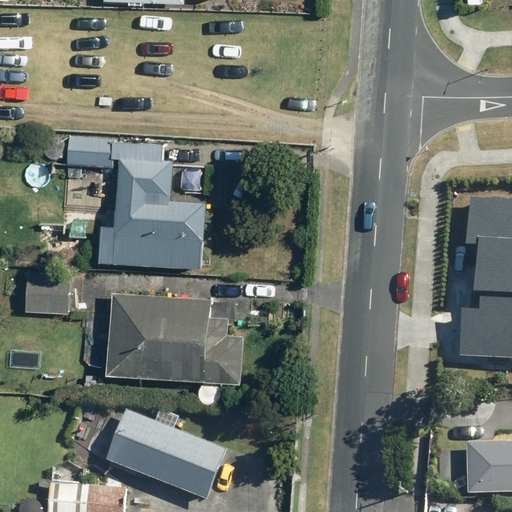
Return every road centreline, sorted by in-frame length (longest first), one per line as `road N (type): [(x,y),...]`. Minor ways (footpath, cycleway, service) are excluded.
road 1 (tertiary): [(387,94),(357,511)]
road 2 (residential): [(387,94),(511,95)]
